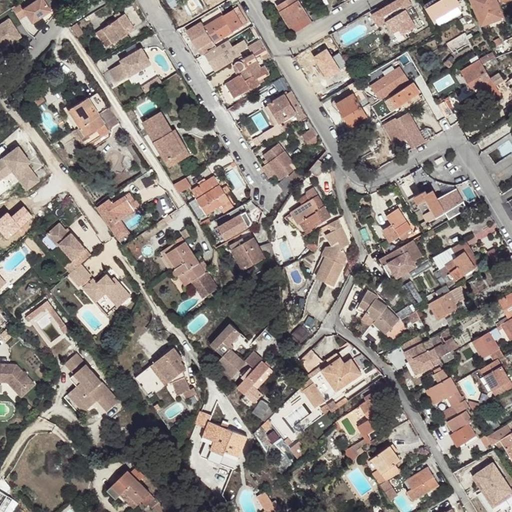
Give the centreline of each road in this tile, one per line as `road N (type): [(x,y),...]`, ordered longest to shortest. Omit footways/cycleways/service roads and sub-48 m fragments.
road 1 (residential): [(511,234),(454,138),(358,183),(342,165)]
road 2 (residential): [(470,511),(376,358),(329,322)]
road 3 (residential): [(266,194),(148,0)]
road 4 (residential): [(329,322),(359,253),(339,195),(342,165)]
road 5 (track): [(0,472),(25,431),(39,424),(103,475)]
road 6 (residential): [(342,165),(281,53)]
road 7 (residential): [(93,0),(64,16),(0,85)]
